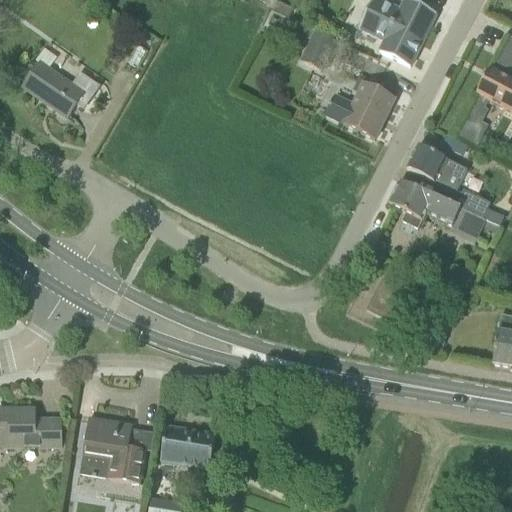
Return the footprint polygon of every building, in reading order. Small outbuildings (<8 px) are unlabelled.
[(410,71),(436,18),(406,2),(400,14),(374,1),(359,31),(385,44),(379,55),(410,71)] [(276,4),(271,14),(287,21),(291,11),(276,4)] [(279,37),(287,21),(271,14),(265,29),(279,37)] [(315,34),(311,44),(301,65),(321,74),(336,44),(315,34)] [(507,59),(511,61),(511,41),(509,40),(492,71),(499,75),(507,59)] [(68,122),(77,108),(83,112),(98,90),(80,78),(72,90),(49,74),(40,67),(23,92),(68,122)] [(511,116),(511,84),(489,73),(476,97),(511,116)] [(363,88),(354,109),(334,99),(325,119),(344,128),(344,129),(375,143),(394,102),(363,88)] [(467,174),(418,149),(407,172),(442,189),(455,196),(467,174)] [(477,242),(486,224),(436,202),(435,203),(400,186),(388,209),(422,225),(426,218),(451,231),(452,229),(477,242)] [(366,314),(394,328),(410,297),(382,283),(366,314)] [(463,301),(468,292),(451,284),(447,293),(463,301)] [(511,321),(500,320),(493,368),(493,369),(511,371),(511,337),(511,338),(511,330),(511,321)] [(440,358),(447,334),(430,330),(424,353),(440,358)] [(0,449),(10,449),(10,451),(61,451),(61,424),(35,424),(35,413),(0,413),(0,449)] [(89,422),(83,459),(111,463),(108,483),(140,488),(145,454),(129,452),(132,429),(89,422)] [(210,473),(216,439),(166,431),(160,465),(210,473)] [(150,501),(148,511),(162,511),(164,503),(150,501)]
